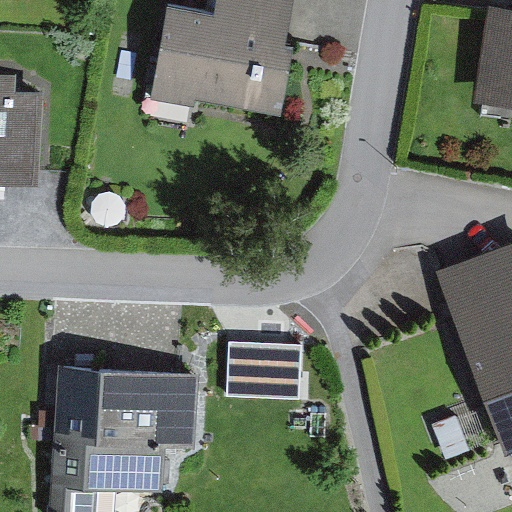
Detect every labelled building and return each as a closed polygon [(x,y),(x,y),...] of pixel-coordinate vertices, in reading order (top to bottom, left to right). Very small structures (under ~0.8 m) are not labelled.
[(291,0),(215,0),(215,7),(173,0),(169,0),(153,92),(194,100),(196,92),(282,107),(294,36),(286,35),(291,0)] [(511,0),(488,0),(486,16),(474,96),(511,101),(511,0)] [(16,66),(0,65),(0,177),(38,179),(42,85),(15,84),(16,66)] [(511,235),(434,264),(502,445),(511,441),(511,235)] [(204,367),(59,359),(59,363),(47,362),(44,406),(55,407),(49,511),(115,511),(117,486),(166,489),(168,446),(199,448),(204,367)]
